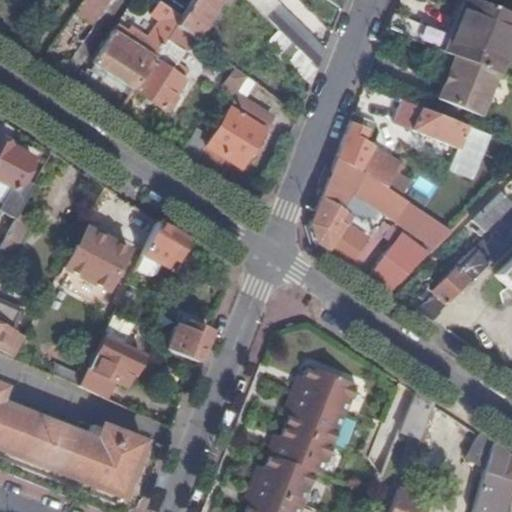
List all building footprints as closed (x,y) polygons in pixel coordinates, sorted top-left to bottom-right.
[(84,0),(75,14),(91,25),(108,0),(84,0)] [(194,0),(177,26),(194,39),(200,43),(204,37),(199,34),(222,0),(194,0)] [(279,31),(318,69),(326,49),(275,0),(253,0),(251,3),(279,31)] [(328,0),(342,9),(345,0),(328,0)] [(501,75),(511,46),(511,14),(475,0),(459,0),(447,32),(453,35),(446,53),(455,57),(499,74),(501,75)] [(94,63),(134,90),(177,26),(155,11),(147,23),(156,30),(137,57),(130,53),(133,49),(132,47),(134,45),(115,32),(94,63)] [(394,14),(387,29),(413,39),(419,24),(394,14)] [(177,26),(134,90),(169,113),(179,97),(175,94),(190,71),(178,63),(194,39),(177,26)] [(268,42),(312,84),(318,69),(279,31),(268,42)] [(453,35),(447,32),(440,50),(446,53),(453,35)] [(482,116),(499,74),(455,57),(438,99),(482,116)] [(247,77),(236,95),(245,100),(255,83),(247,77)] [(236,95),(210,137),(204,146),(240,167),(271,117),(245,100),(236,95)] [(478,158),(488,136),(402,102),(393,124),(404,128),(470,155),(478,158)] [(368,130),(350,123),(336,157),(352,164),(363,172),(368,175),(389,190),(401,197),(410,183),(395,173),(400,166),(363,141),(368,130)] [(466,166),(470,155),(404,128),(400,139),(466,166)] [(198,129),(181,154),(194,163),(204,146),(210,137),(198,129)] [(0,216),(2,213),(16,219),(34,185),(23,179),(33,159),(0,140),(0,216)] [(352,164),(336,157),(310,224),(315,243),(333,255),(346,263),(363,237),(345,225),(350,216),(339,208),(363,172),(352,164)] [(383,199),(389,190),(368,175),(362,185),(383,199)] [(483,234),(511,206),(511,205),(500,193),(472,222),(483,234)] [(397,218),(413,229),(423,213),(408,202),(397,218)] [(423,235),(433,219),(423,213),(413,229),(423,235)] [(424,315),(432,320),(511,240),(511,216),(415,310),(424,315)] [(26,227),(15,221),(0,248),(12,255),(26,227)] [(185,240),(157,222),(138,261),(153,268),(155,264),(159,266),(164,268),(169,257),(176,261),(185,240)] [(80,249),(74,246),(62,268),(70,272),(65,281),(76,287),(80,277),(107,291),(129,252),(89,231),(80,249)] [(430,253),(438,244),(433,239),(424,248),(430,253)] [(389,293),(411,271),(384,253),(368,278),(389,293)] [(171,271),(176,261),(169,257),(164,268),(171,271)] [(511,259),(496,276),(511,291),(511,259)] [(153,268),(138,261),(134,270),(148,277),(154,276),(159,266),(155,264),(153,268)] [(402,301),(408,305),(430,284),(419,273),(395,297),(402,301)] [(0,351),(14,358),(25,338),(9,331),(17,311),(0,304),(0,351)] [(102,338),(123,348),(132,327),(111,318),(102,338)] [(165,351),(198,363),(210,333),(188,324),(186,331),(175,326),(165,351)] [(79,387),(107,400),(115,382),(124,387),(130,374),(134,376),(143,357),(123,348),(102,338),(79,387)] [(298,511),(313,473),(319,474),(353,384),(306,366),(301,378),(300,380),(305,381),(302,388),(298,386),(290,407),(294,408),(292,415),(288,413),(287,415),(279,436),(278,439),(282,441),(279,447),(275,445),(271,456),(267,455),(262,468),(247,506),(244,511),(298,511)] [(300,380),(301,378),(295,376),(282,413),(287,415),(288,413),(290,407),(298,386),(300,380)] [(102,433),(92,429),(87,441),(0,406),(0,402),(5,391),(0,388),(0,451),(123,500),(144,446),(104,430),(102,433)] [(432,404),(415,393),(399,433),(418,440),(432,404)] [(278,439),(279,436),(273,434),(265,454),(267,455),(271,456),(275,445),(278,439)] [(491,443),(478,434),(465,458),(485,470),(491,443)] [(511,457),(491,443),(485,470),(472,511),(505,511),(511,488),(511,457)] [(242,504),(247,506),(262,468),(256,465),(242,504)] [(390,511),(424,511),(428,502),(399,491),(390,511)]
